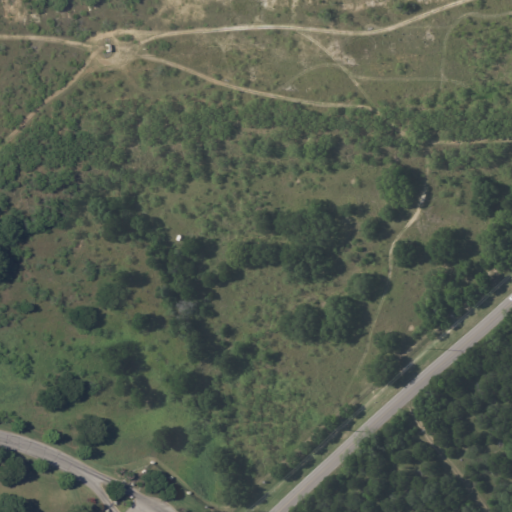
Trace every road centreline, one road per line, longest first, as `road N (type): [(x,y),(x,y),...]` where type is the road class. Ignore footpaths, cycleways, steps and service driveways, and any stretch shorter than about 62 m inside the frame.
road 1 (tertiary): [(277,511),(511,301)]
road 2 (residential): [(168,511),(90,477),(113,511)]
